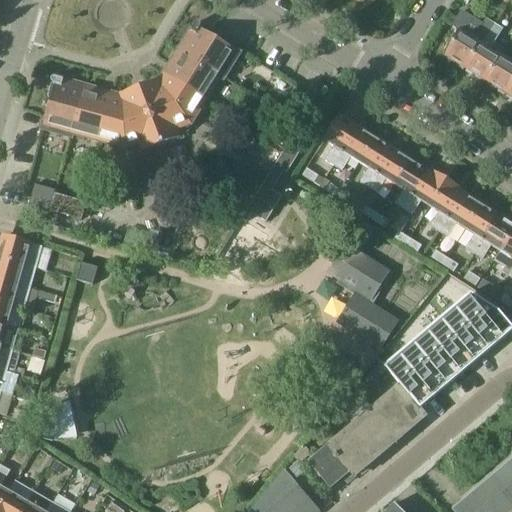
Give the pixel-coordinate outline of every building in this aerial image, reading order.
[(454,42),(445,56),(448,58),(449,61),(453,64),(456,63),(466,69),(494,24),(487,19),(483,26),(461,13),(453,26),(461,31),(459,34),(456,35),(453,39),(454,42)] [(195,24),(178,51),(222,78),(221,79),(224,81),(240,56),(241,55),(208,34),(201,30),(202,29),(202,28),(202,27),(202,26),(202,25),(200,24),(199,23),(198,23),(197,23),(196,24),(195,24)] [(494,24),(466,69),(475,75),(476,78),(480,81),(483,80),(486,82),(503,55),(491,48),(503,30),(494,24)] [(160,80),(159,81),(165,84),(169,78),(207,102),(221,79),(222,78),(178,51),(177,53),(174,57),(167,69),(160,80)] [(511,61),(503,55),(486,82),(489,84),(490,86),(494,89),(496,88),(506,95),(511,85),(511,61)] [(46,118),(43,130),(45,131),(72,138),(73,135),(72,134),(85,86),(57,78),(55,78),(54,78),(53,79),(52,79),(52,80),(52,81),(52,82),(52,83),(52,84),(53,84),(54,84),(56,85),(54,92),(46,118)] [(111,100),(99,142),(127,149),(135,151),(139,149),(146,151),(157,147),(160,154),(155,156),(165,183),(184,176),(174,149),(169,151),(167,144),(178,140),(182,133),(187,132),(191,125),(192,126),(207,102),(169,78),(165,84),(159,81),(120,96),(118,102),(111,100)] [(85,86),(72,134),(73,135),(99,142),(111,100),(118,102),(120,96),(86,86),(85,86)] [(288,118),(287,119),(299,116),(307,102),(292,92),(285,103),(282,101),(275,111),(288,118)] [(288,118),(275,111),(271,108),(264,121),(280,131),(287,119),(288,118)] [(327,162),(334,167),(358,128),(341,117),(325,142),(324,141),(315,155),(327,162)] [(360,164),(376,139),(358,128),(334,167),(343,173),(352,159),(360,164)] [(292,138),(275,167),(286,174),(304,146),(292,138)] [(362,185),(369,189),(393,150),(376,139),(360,164),(369,169),(360,183),(362,185)] [(410,161),(393,150),(369,189),(378,195),(387,181),(395,186),(410,161)] [(428,172),(410,161),(395,186),(404,191),(395,205),(404,211),(428,172)] [(318,177),(307,170),(306,169),(302,176),(314,184),(318,177)] [(421,202),(430,208),(446,183),(428,172),(404,211),(412,216),(421,202)] [(464,194),(446,183),(430,208),(439,213),(430,228),(439,233),(464,194)] [(326,192),(336,199),(341,191),(331,184),(326,192)] [(29,206),(49,212),(55,191),(35,186),(29,206)] [(263,186),(242,220),(246,223),(252,214),(266,223),(282,197),(263,186)] [(354,199),(341,191),(336,199),(349,207),(354,199)] [(456,224),(465,230),(481,205),(464,194),(439,233),(447,238),(456,224)] [(86,204),(54,195),(49,212),(81,221),(86,204)] [(499,216),(481,205),(465,230),(477,237),(468,251),(475,255),(499,216)] [(360,214),(372,221),(377,214),(366,207),(360,214)] [(388,221),(377,214),(372,221),(384,229),(388,221)] [(409,220),(401,215),(396,222),(405,227),(409,220)] [(500,252),(501,252),(511,235),(511,224),(499,216),(475,255),(482,259),(490,246),(500,252)] [(344,274),(362,286),(338,323),(338,324),(379,350),(396,323),(367,304),(375,292),(369,288),(381,269),(375,265),(357,254),(372,229),(361,222),(361,223),(333,268),(328,274),(340,281),(344,274)] [(394,240),(405,246),(410,239),(398,232),(394,240)] [(509,278),(509,277),(511,272),(511,235),(501,252),(500,252),(494,262),(504,269),(502,273),(509,278)] [(4,236),(0,252),(0,257),(37,268),(43,247),(4,236)] [(422,246),(410,239),(405,246),(417,254),(422,246)] [(431,259),(442,266),(447,259),(435,251),(431,259)] [(0,257),(0,280),(31,289),(37,268),(0,257)] [(458,266),(447,259),(442,266),(453,273),(458,266)] [(94,286),(99,269),(82,265),(78,282),(94,286)] [(463,280),(475,288),(480,280),(468,272),(463,280)] [(31,289),(0,280),(0,302),(25,310),(32,312),(35,303),(27,301),(31,289)] [(489,286),(485,293),(495,299),(499,292),(489,286)] [(470,294),(467,296),(468,297),(499,334),(504,339),(511,332),(511,327),(499,312),(470,294)] [(500,302),(511,310),(511,309),(511,299),(504,295),(500,302)] [(467,296),(454,308),(454,309),(485,346),(490,351),(504,339),(499,334),(468,297),(467,296)] [(19,331),(25,310),(0,302),(0,325),(7,327),(19,331)] [(454,308),(440,320),(440,321),(472,358),(476,363),(490,351),(485,346),(454,309),(454,308)] [(440,320),(426,332),(426,333),(458,370),(462,375),(476,363),(472,358),(440,321),(440,320)] [(3,344),(7,327),(0,325),(0,347),(13,352),(21,354),(23,344),(9,340),(7,345),(3,344)] [(426,332),(412,344),(413,344),(444,381),(448,386),(462,375),(458,370),(426,333),(426,332)] [(412,344),(398,355),(399,356),(430,393),(434,398),(448,386),(444,381),(413,344),(412,344)] [(0,347),(0,370),(7,373),(13,352),(0,347)] [(398,355),(384,367),(384,368),(415,405),(420,410),(434,398),(430,393),(399,356),(398,355)] [(27,372),(41,376),(45,362),(32,358),(27,372)] [(341,437),(310,464),(331,488),(343,478),(348,484),(359,475),(360,474),(367,468),(368,467),(375,461),(376,461),(376,460),(383,454),(383,455),(384,454),(384,453),(390,448),(391,448),(392,447),(391,447),(399,441),(400,440),(399,440),(407,434),(408,434),(408,433),(415,427),(415,428),(416,427),(416,426),(426,418),(420,410),(415,405),(384,368),(384,367),(381,364),(330,423),(341,437)] [(294,458),(300,465),(311,455),(303,445),(294,458)] [(511,511),(511,460),(452,511),(451,511),(511,511)] [(50,469),(60,475),(64,467),(55,462),(50,469)] [(0,509),(9,494),(8,493),(0,488),(10,472),(0,466),(0,509)] [(248,511),(320,511),(321,511),(299,486),(298,487),(284,470),(248,511)] [(8,493),(9,494),(0,509),(0,511),(23,511),(34,493),(15,482),(8,493)] [(93,484),(88,492),(94,496),(99,487),(93,484)] [(34,493),(23,511),(48,511),(53,504),(34,493)] [(125,511),(127,510),(115,501),(110,508),(115,511),(125,511)]
